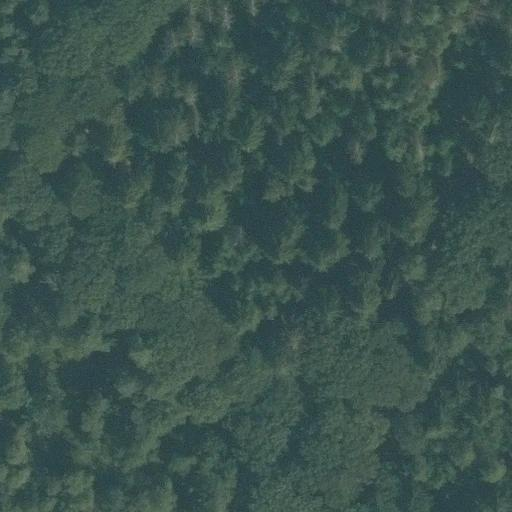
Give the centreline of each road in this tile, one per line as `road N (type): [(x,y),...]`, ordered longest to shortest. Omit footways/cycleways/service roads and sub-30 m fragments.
road 1 (track): [(265,446),(0,159)]
road 2 (track): [(265,446),(511,148)]
